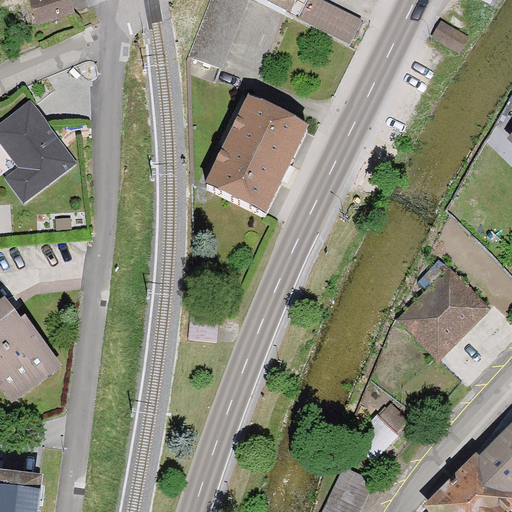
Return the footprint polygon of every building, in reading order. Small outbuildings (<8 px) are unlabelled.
[(73,0),(31,0),(38,25),(77,14),(73,0)] [(251,0),(319,29),(331,0),(251,0)] [(210,10),(192,55),(224,68),(242,23),(210,10)] [(35,90),(0,114),(0,153),(38,209),(92,171),(35,90)] [(196,184),(258,215),(306,123),(244,91),(196,184)] [(442,362),(494,309),(458,275),(407,328),(442,362)] [(0,294),(0,344),(25,322),(0,294)] [(511,511),(511,434),(435,511),(511,511)] [(325,511),(361,511),(372,484),(341,472),(325,511)] [(0,511),(34,511),(37,490),(0,485),(0,511)]
